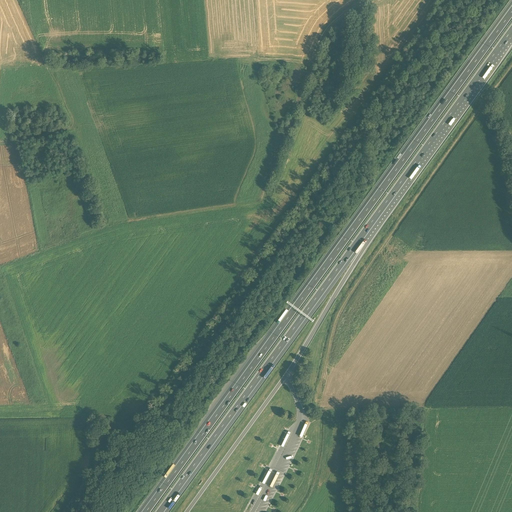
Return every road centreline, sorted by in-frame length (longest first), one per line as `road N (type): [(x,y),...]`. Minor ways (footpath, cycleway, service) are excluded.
road 1 (motorway): [(511,8),(144,511)]
road 2 (track): [(511,66),(333,327),(328,353),(357,410)]
road 3 (motorway): [(162,511),(359,241)]
road 4 (motorway): [(359,241),(511,32)]
road 5 (motorway): [(294,362),(359,241)]
